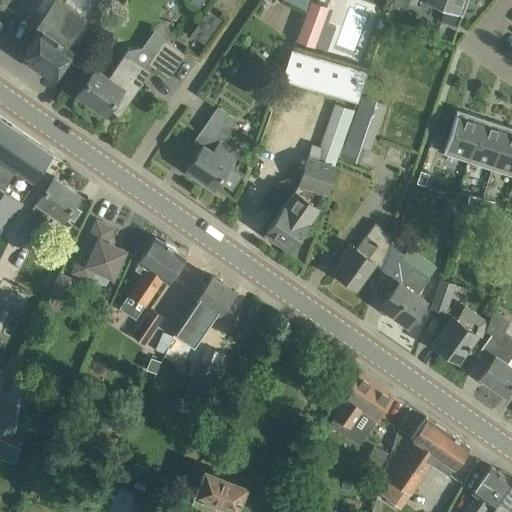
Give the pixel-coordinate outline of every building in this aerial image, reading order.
[(68,4),(61,0),(52,0),(36,24),(41,28),(22,56),(53,77),(72,50),(66,47),(86,15),(68,4)] [(310,0),(286,0),(306,10),(310,0)] [(397,0),(395,7),(406,11),(410,0),(397,0)] [(419,0),(420,1),(420,0),(421,0),(446,9),(452,11),(454,12),(458,13),(461,14),(461,16),(462,16),(467,0),(419,0)] [(297,42),(313,48),(328,8),(311,2),(297,42)] [(204,42),(219,17),(206,8),(190,34),(204,42)] [(103,9),(95,28),(111,34),(119,15),(103,9)] [(455,21),(458,13),(454,12),(452,11),(446,9),(443,17),(455,21)] [(109,78),(95,68),(88,77),(77,93),(105,113),(112,103),(122,110),(133,94),(148,73),(152,66),(167,77),(184,53),(165,40),(158,51),(148,45),(129,49),(125,56),(109,78)] [(273,92),(349,114),(357,85),(281,63),(273,92)] [(361,96),(346,138),(371,147),(385,104),(361,96)] [(237,118),(218,104),(197,133),(207,140),(187,168),(214,187),(218,181),(232,190),(243,175),(229,165),(238,152),(221,140),(237,118)] [(442,152),(467,160),(481,117),(456,109),(456,110),(457,110),(443,151),(442,151),(442,152)] [(467,160),(491,169),(506,125),(481,117),(467,160)] [(0,228),(3,225),(4,226),(18,206),(22,200),(22,199),(31,185),(36,179),(35,178),(52,154),(0,118),(0,228)] [(491,169),(511,175),(511,127),(506,125),(491,169)] [(335,163),(338,152),(319,145),(312,143),(308,155),(306,155),(297,185),(301,186),(298,191),(296,190),(283,208),(265,231),(290,248),(309,220),(308,220),(325,195),(328,196),(338,164),(335,163)] [(424,185),(428,173),(420,170),(416,182),(424,185)] [(80,194),(53,175),(42,192),(36,200),(37,201),(27,215),(40,224),(50,209),(63,219),(80,194)] [(479,206),(481,198),(469,194),(467,203),(479,206)] [(494,201),(481,198),(479,206),(492,210),(494,201)] [(448,201),(443,204),(443,210),(446,214),(451,215),(456,212),(456,206),(453,202),(448,201)] [(472,206),(470,213),(484,217),(486,210),(472,206)] [(114,227),(96,219),(71,271),(90,281),(96,269),(112,276),(124,249),(107,241),(114,227)] [(391,235),(375,222),(354,248),(350,244),(340,258),(342,259),(334,271),(356,288),(368,271),(374,264),(380,268),(379,270),(380,270),(391,235)] [(185,256),(155,236),(139,260),(148,266),(129,293),(146,304),(164,278),(168,281),(185,256)] [(398,282),(381,306),(408,325),(425,302),(415,295),(428,278),(414,267),(401,284),(398,282)] [(73,278),(59,271),(49,293),(63,300),(73,278)] [(234,290),(212,275),(195,300),(196,301),(181,324),(198,336),(214,312),(218,315),(234,290)] [(455,284),(441,279),(431,308),(445,312),(455,284)] [(433,342),(458,360),(476,335),(479,336),(486,319),(464,303),(454,318),(452,316),(433,342)] [(151,307),(132,335),(145,344),(164,316),(151,307)] [(511,335),(508,332),(511,326),(511,323),(493,309),(484,330),(491,335),(475,355),(488,364),(479,376),(504,393),(511,382),(511,335)] [(224,353),(207,346),(180,411),(198,418),(215,375),(224,353)] [(347,398),(329,423),(346,434),(362,410),(376,420),(394,394),(360,371),(344,396),(347,398)] [(0,403),(0,429),(12,435),(34,383),(13,374),(0,403)] [(426,417),(415,433),(413,436),(417,439),(392,477),(413,491),(433,462),(451,473),(458,463),(469,446),(426,417)] [(389,452),(375,445),(370,454),(384,461),(386,458),(389,452)] [(482,511),(490,502),(495,506),(511,480),(491,465),(473,490),(477,493),(463,511),(482,511)] [(116,478),(128,482),(133,470),(120,466),(116,478)] [(198,483),(190,503),(192,508),(202,511),(214,511),(218,502),(236,509),(246,483),(243,482),(243,481),(242,476),(234,473),(230,476),(229,477),(204,468),(198,483)] [(33,487),(43,492),(49,478),(40,473),(33,487)] [(511,511),(511,479),(511,480),(495,506),(500,509),(497,511),(511,511)] [(150,488),(138,511),(154,511),(163,494),(150,488)] [(72,510),(76,511),(93,511),(99,499),(80,491),(72,510)]
